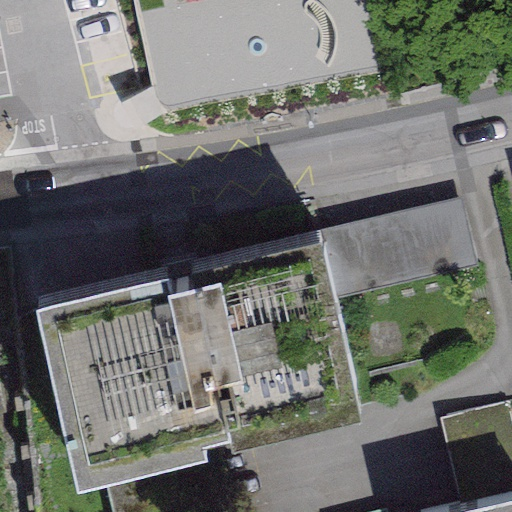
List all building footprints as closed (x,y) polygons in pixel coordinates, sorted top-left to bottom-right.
[(233,25),(245,83),(327,65),(314,7),(233,25)] [(461,190),(325,221),(341,289),(477,258),(461,190)] [(322,208),(194,236),(228,390),(231,402),(359,375),(341,289),(325,221),(322,208)] [(167,232),(34,261),(74,437),(208,407),(205,395),(228,390),(194,236),(169,241),(167,232)] [(511,511),(511,463),(404,488),(409,511),(511,511)]
